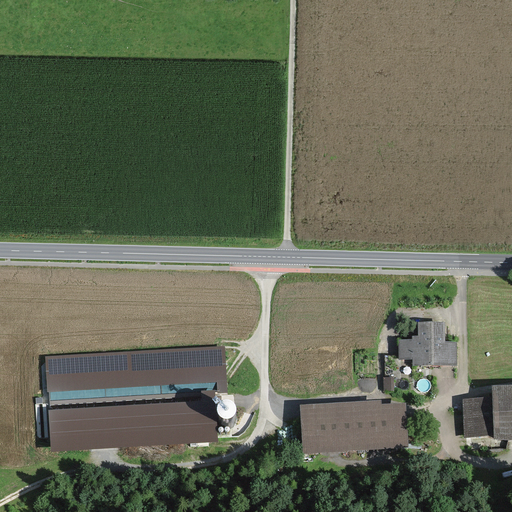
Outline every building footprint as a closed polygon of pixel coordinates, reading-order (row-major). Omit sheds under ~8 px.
[(417,345),(398,345),(398,360),(413,360),(413,369),(456,368),(456,346),(443,347),(442,325),(417,326),(417,345)] [(226,348),(46,360),(53,456),(217,445),(215,409),(223,408),(223,397),(229,397),(226,348)] [(386,380),(386,392),(395,392),(396,380),(386,380)] [(494,407),(468,409),(470,443),(494,442),(494,447),(511,445),(511,395),(493,397),(494,407)] [(380,406),(301,411),(304,457),(405,449),(402,410),(380,411),(380,406)] [(222,433),(225,434),(229,434),(232,433),(235,431),(237,429),(238,425),(238,422),(236,419),(234,416),(231,414),(228,414),(224,414),(222,416),(219,418),(218,421),(217,424),(218,428),(220,430),(222,433)]
